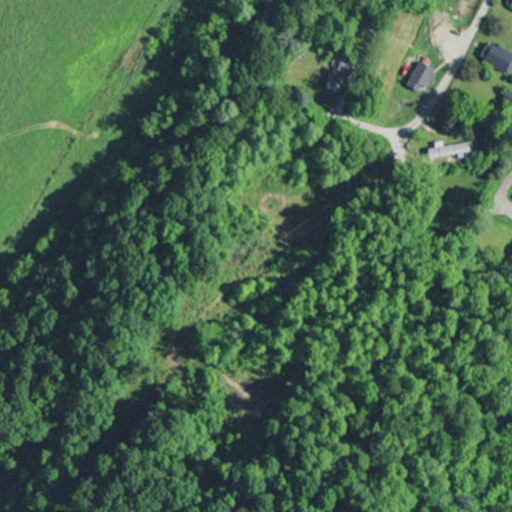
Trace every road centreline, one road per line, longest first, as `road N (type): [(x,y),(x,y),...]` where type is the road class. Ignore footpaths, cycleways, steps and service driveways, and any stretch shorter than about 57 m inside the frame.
road 1 (residential): [(0,332),(70,237),(190,114),(260,0)]
road 2 (residential): [(331,117),(381,133),(409,130),(434,104),(491,0)]
